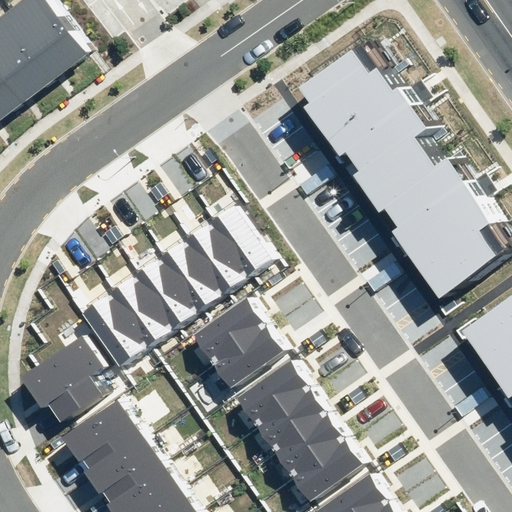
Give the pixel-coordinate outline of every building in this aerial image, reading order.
[(106,51),(66,0),(28,0),(21,6),(74,75),(106,51)] [(74,75),(21,6),(0,21),(0,46),(41,100),(74,75)] [(41,100),(0,46),(0,112),(9,125),(41,100)] [(323,105),(458,298),(511,257),(511,242),(502,230),(511,222),(511,220),(466,158),(455,164),(437,138),(445,132),(418,87),(414,90),(396,66),(388,71),(374,48),(318,86),(329,102),(323,105)] [(0,131),(9,125),(0,112),(0,131)] [(250,205),(98,313),(136,366),(288,258),(250,205)] [(382,280),(362,297),(375,312),(395,295),(382,280)] [(206,336),(242,387),(294,350),(258,300),(206,336)] [(511,307),(479,331),(511,378),(511,307)] [(37,376),(59,406),(63,404),(75,420),(117,391),(105,374),(118,365),(96,334),(37,376)] [(473,421),(493,450),(475,463),(473,460),(452,475),(477,511),(507,511),(511,509),(511,434),(509,436),(490,409),(497,404),(480,381),(489,374),(476,355),(465,363),(460,356),(398,400),(432,450),(473,421)] [(302,361),(250,398),(323,500),(376,463),(302,361)] [(210,511),(132,397),(78,434),(131,511),(210,511)] [(239,419),(205,444),(226,473),(260,448),(239,419)] [(330,508),(332,511),(409,511),(382,472),(330,508)]
